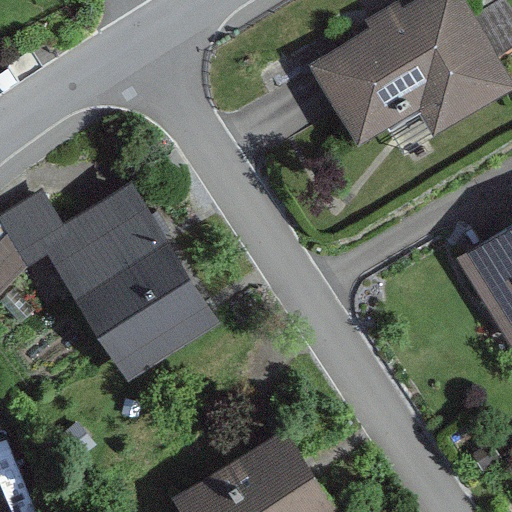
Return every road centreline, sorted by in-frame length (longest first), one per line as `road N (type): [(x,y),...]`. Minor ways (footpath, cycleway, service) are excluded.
road 1 (residential): [(150,40),(453,511)]
road 2 (residential): [(0,138),(150,40)]
